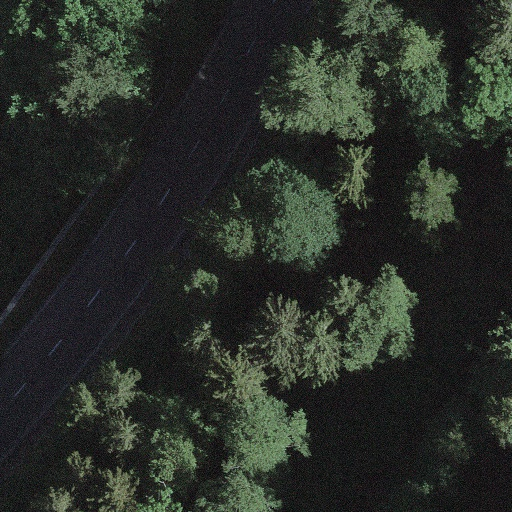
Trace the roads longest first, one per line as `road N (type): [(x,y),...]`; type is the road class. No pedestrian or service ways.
road 1 (secondary): [(0,411),(165,195),(275,0)]
road 2 (track): [(338,511),(511,309)]
